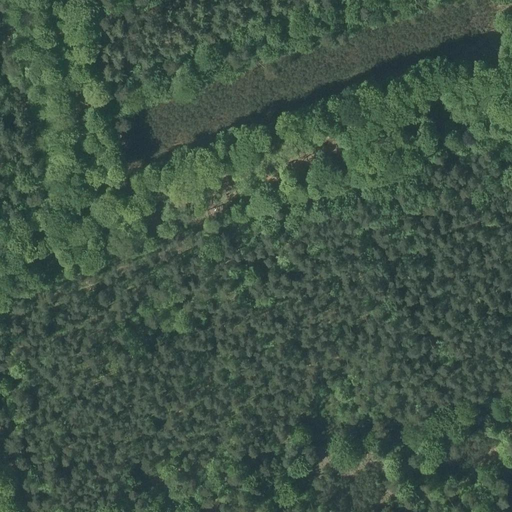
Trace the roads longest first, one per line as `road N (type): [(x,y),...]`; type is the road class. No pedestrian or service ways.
road 1 (track): [(511,67),(101,219)]
road 2 (track): [(101,219),(47,0)]
